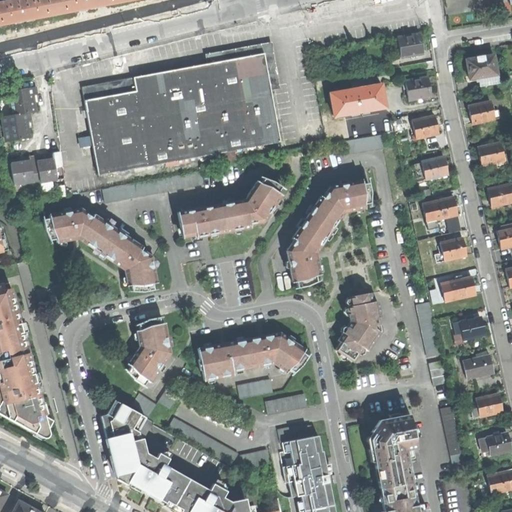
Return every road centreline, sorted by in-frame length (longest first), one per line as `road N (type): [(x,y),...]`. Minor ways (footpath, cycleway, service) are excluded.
road 1 (residential): [(352,511),(315,318),(294,305),(219,316),(186,297),(85,318),(73,330),(70,347),(103,482),(98,504)]
road 2 (residential): [(511,376),(441,50),(448,39),(511,28)]
road 3 (residential): [(233,0),(0,61)]
